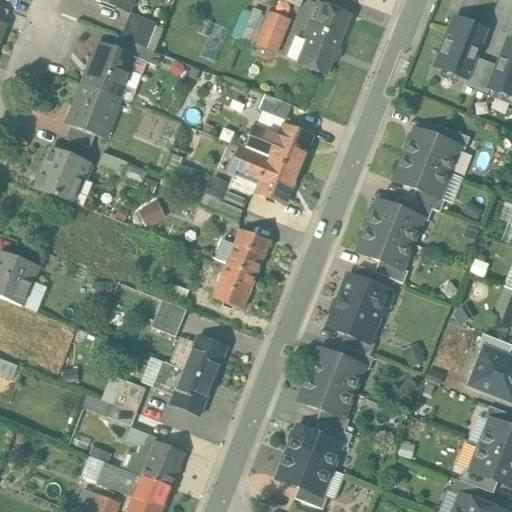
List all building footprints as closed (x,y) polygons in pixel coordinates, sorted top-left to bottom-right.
[(131,0),(94,0),(126,13),(131,0)] [(324,7),(310,41),(302,38),(301,39),(298,38),(294,40),(288,56),(289,60),(300,64),(300,65),(324,75),(348,16),(324,7)] [(10,12),(0,8),(0,23),(5,26),(10,12)] [(235,36),(253,42),(263,14),(245,8),(235,36)] [(120,39),(140,47),(146,49),(156,23),(131,13),(120,39)] [(289,22),(268,14),(255,47),(277,55),(289,22)] [(486,31),(454,19),(435,67),(465,79),(466,79),(475,58),(486,31)] [(120,39),(116,37),(111,49),(135,59),(140,47),(120,39)] [(511,41),(508,40),(497,67),(489,88),(490,89),(511,97),(511,41)] [(111,49),(98,44),(82,85),(119,99),(135,59),(111,49)] [(146,49),(140,47),(135,59),(150,65),(155,52),(146,49)] [(486,63),(475,58),(466,79),(465,79),(463,85),(475,90),(486,63)] [(497,67),(486,63),(475,90),(487,94),(490,89),(489,88),(497,67)] [(119,99),(82,85),(66,124),(94,135),(103,138),(104,137),(100,135),(114,99),(118,101),(119,99)] [(291,106),(264,95),(258,110),(263,112),(285,121),(291,106)] [(285,121),(263,112),(257,128),(255,127),(246,150),(298,171),(312,137),(283,125),(285,121)] [(470,139),(436,125),(431,137),(459,148),(459,149),(465,151),(470,139)] [(94,135),(71,126),(66,138),(89,148),(94,135)] [(431,137),(414,130),(404,156),(449,174),(459,149),(459,148),(431,137)] [(246,150),(241,148),(232,169),(260,180),(255,193),(285,205),(298,171),(246,150)] [(90,163),(53,149),(38,188),(74,203),(90,163)] [(128,164),(105,154),(100,167),(123,176),(128,164)] [(449,174),(404,156),(394,182),(416,191),(438,200),(439,199),(449,174)] [(249,196),(228,188),(224,199),(244,208),(249,196)] [(438,200),(416,191),(411,202),(432,210),(440,213),(444,201),(439,199),(438,200)] [(411,202),(398,197),(394,208),(422,219),(422,220),(427,222),(432,210),(411,202)] [(146,226),(165,217),(157,201),(138,210),(146,226)] [(394,208),(377,201),(367,228),(412,245),(422,220),(422,219),(394,208)] [(243,211),(223,202),(218,214),(239,222),(243,211)] [(412,245),(367,228),(357,254),(379,262),(401,271),(402,270),(412,245)] [(269,242),(241,231),(228,264),(229,264),(256,275),(269,242)] [(48,255),(28,247),(21,262),(37,268),(42,271),(48,255)] [(21,262),(1,254),(0,256),(0,298),(21,307),(37,268),(21,262)] [(401,271),(379,262),(374,273),(387,279),(403,285),(408,273),(402,270),(401,271)] [(256,275),(229,264),(217,295),(216,295),(215,298),(243,309),(256,275)] [(374,273),(357,267),(353,278),(383,290),(387,279),(374,273)] [(353,278),(348,276),(327,328),(344,335),(368,344),(369,343),(379,318),(384,316),(391,297),(389,292),(353,278)] [(191,289),(171,281),(167,293),(187,300),(191,289)] [(186,310),(164,302),(154,329),(176,338),(186,310)] [(368,344),(344,335),(340,346),(370,358),(374,345),(369,343),(368,344)] [(511,347),(511,346),(482,335),(478,347),(483,350),(484,349),(508,358),(511,347)] [(226,348),(198,337),(195,345),(184,371),(213,383),(226,348)] [(184,371),(195,345),(178,338),(168,365),(184,371)] [(370,358),(340,346),(336,357),(363,368),(363,369),(368,371),(373,359),(370,358)] [(511,359),(508,358),(484,349),(483,350),(469,386),(511,403),(511,359)] [(336,357),(318,350),(308,376),(353,394),(363,369),(363,368),(336,357)] [(168,365),(151,359),(148,367),(148,368),(142,384),(154,389),(154,390),(173,397),(170,405),(199,417),(213,383),(184,371),(168,365)] [(353,394),(308,376),(298,402),(320,411),(343,420),(343,419),(353,394)] [(146,390),(122,381),(112,405),(136,414),(146,390)] [(136,414),(112,405),(107,418),(131,428),(136,414)] [(511,416),(489,407),(484,420),(489,422),(490,420),(511,429),(511,416)] [(343,420),(320,411),(316,423),(317,423),(318,423),(344,433),(349,421),(343,419),(343,420)] [(511,429),(490,420),(489,422),(480,447),(511,459),(511,429)] [(344,433),(318,423),(317,423),(313,434),(341,445),(341,446),(347,448),(352,436),(344,433)] [(313,434),(297,428),(287,454),(331,471),(341,446),(341,445),(313,434)] [(183,454),(156,443),(142,478),(170,489),(183,454)] [(511,459),(480,447),(469,472),(469,473),(497,484),(511,489),(511,459)] [(331,471),(287,454),(276,480),(298,489),(321,498),(321,497),(331,471)] [(142,478),(108,464),(100,483),(135,497),(130,509),(136,511),(160,511),(170,489),(142,478)] [(497,484),(469,473),(469,472),(464,470),(460,482),(487,492),(493,495),(497,484)] [(460,482),(455,480),(450,493),(460,497),(460,496),(482,504),(487,492),(460,482)] [(321,497),(321,498),(298,489),(294,500),(322,511),(327,499),(321,497)] [(84,490),(75,511),(84,511),(92,493),(84,490)] [(114,511),(118,504),(98,495),(91,511),(114,511)] [(501,511),(482,504),(460,496),(460,497),(453,511),(501,511)]
